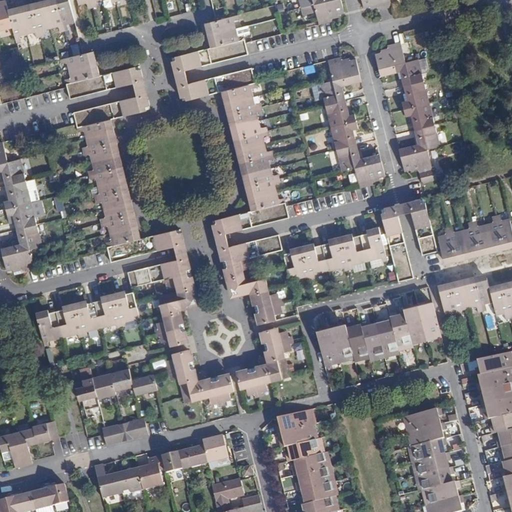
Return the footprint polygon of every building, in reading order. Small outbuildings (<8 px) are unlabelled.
[(45,4),(51,28),(59,26),(60,32),(64,31),(56,0),(49,0),(50,2),(45,4)] [(56,0),(64,31),(68,30),(67,24),(75,22),(69,0),(56,0)] [(90,0),(77,0),(78,5),(86,3),(88,8),(92,7),(90,0)] [(323,0),(324,2),(301,8),(303,15),(316,11),(319,25),(332,22),(331,19),(331,16),(338,14),(344,13),(341,0),(323,0)] [(379,10),(391,7),(389,0),(361,0),(364,8),(370,6),(377,5),(378,7),(379,10)] [(1,2),(0,2),(0,29),(13,27),(8,9),(6,1),(1,2)] [(32,3),(40,37),(44,36),(43,30),(51,28),(45,4),(40,5),(39,2),(32,3)] [(21,10),(27,34),(35,32),(36,38),(40,37),(32,3),(25,5),(26,8),(21,10)] [(15,7),(8,9),(13,27),(17,43),(20,42),(19,36),(27,34),(21,10),(16,11),(15,7)] [(211,34),(236,28),(234,20),(239,19),(239,15),(228,18),(216,21),(205,24),(206,31),(210,30),(211,34)] [(238,36),(236,28),(211,34),(212,40),(209,40),(211,48),(245,40),(244,35),(238,36)] [(248,55),(246,43),(245,40),(211,48),(173,57),(174,60),(172,61),(173,67),(176,66),(178,72),(185,70),(248,55)] [(381,53),(375,54),(379,69),(381,68),(383,76),(396,72),(398,72),(396,65),(405,62),(401,43),(388,46),(389,48),(389,51),(381,53)] [(68,62),(70,70),(94,64),(92,58),(95,58),(94,51),(83,54),(71,57),(61,59),(62,63),(68,62)] [(340,57),(328,60),(333,81),(343,78),(345,86),(359,82),(357,74),(360,74),(356,59),(347,61),(341,63),(340,60),(341,60),(340,57)] [(404,77),(407,86),(424,81),(421,69),(429,67),(426,57),(405,62),(396,65),(398,72),(396,72),(398,79),(402,78),(404,77)] [(94,64),(70,70),(72,78),(66,79),(67,83),(100,75),(98,68),(95,69),(94,64)] [(138,66),(100,75),(67,83),(68,88),(71,99),(133,83),(141,81),(140,76),(142,75),(141,70),(140,70),(138,66)] [(252,68),(188,84),(181,85),(182,91),(180,92),(180,95),(181,98),(183,97),(184,101),(222,91),(255,83),(254,79),(252,68)] [(186,78),(185,70),(178,72),(175,73),(177,80),(178,86),(181,85),(188,84),(186,78)] [(333,81),(320,84),(325,106),(344,101),(342,94),(344,93),(342,86),(345,86),(343,78),(333,81)] [(141,81),(133,83),(135,91),(136,97),(145,94),(147,94),(146,88),(144,81),(141,81)] [(402,102),(404,109),(429,103),(424,81),(407,86),(408,92),(406,93),(408,100),(402,102)] [(256,87),(255,83),(222,91),(224,98),(227,97),(228,102),(253,96),(251,89),(256,87)] [(149,105),(150,105),(149,102),(148,99),(146,100),(145,94),(136,97),(74,112),(77,124),(78,127),(110,119),(150,109),(149,105)] [(253,96),(228,102),(230,107),(226,108),(228,115),(261,107),(260,103),(254,104),(253,96)] [(344,101),(325,106),(331,127),(357,121),(355,114),(350,115),(348,108),(346,108),(344,101)] [(417,129),(435,125),(429,103),(404,109),(406,117),(411,115),(413,123),(415,122),(417,129)] [(262,111),(261,107),(228,115),(230,122),(233,121),(234,126),(258,120),(256,113),(262,111)] [(112,127),(110,119),(78,127),(79,131),(84,130),(86,139),(111,132),(109,127),(112,127)] [(234,139),(267,130),(266,126),(260,128),(258,120),(234,126),(236,131),(232,132),(234,139)] [(331,127),(336,149),(355,145),(353,138),(355,137),(353,129),(358,128),(357,121),(331,127)] [(418,152),(427,150),(441,146),(435,125),(417,129),(419,136),(417,137),(419,144),(416,145),(418,152)] [(240,150),(265,144),(262,136),(268,135),(267,130),(234,139),(236,146),(239,145),(240,150)] [(111,132),(86,139),(88,146),(82,148),(83,151),(117,143),(115,137),(112,137),(111,132)] [(117,143),(83,151),(84,155),(90,154),(92,162),(117,156),(116,151),(118,150),(117,143)] [(240,163),(274,155),(272,150),(266,152),(265,144),(240,150),(242,155),(238,156),(240,163)] [(342,171),(355,168),(365,165),(363,158),(361,159),(359,151),(356,152),(355,145),(336,149),(342,171)] [(419,171),(420,173),(423,183),(437,179),(435,169),(433,170),(427,150),(418,152),(416,145),(402,148),(404,155),(401,156),(405,171),(411,170),(419,168),(419,171)] [(355,168),(360,188),(373,185),(373,182),(371,177),(374,176),(374,179),(377,178),(379,177),(386,176),(382,161),(379,162),(377,154),(363,158),(365,165),(355,168)] [(246,174),(270,168),(269,160),(274,159),(274,155),(240,163),(242,170),(245,169),(246,174)] [(89,172),(89,175),(123,167),(121,160),(118,161),(117,156),(92,162),(94,170),(89,172)] [(7,178),(8,185),(27,180),(21,158),(8,162),(0,163),(0,170),(0,171),(3,171),(4,178),(7,178)] [(96,178),(98,186),(122,180),(121,174),(124,174),(123,167),(89,175),(90,179),(96,178)] [(246,186),(279,178),(278,174),(272,175),(270,168),(246,174),(248,179),(244,180),(246,186)] [(251,192),(252,197),(277,191),(275,184),(280,183),(279,178),(246,186),(248,193),(251,192)] [(4,201),(6,209),(32,202),(27,180),(8,185),(10,191),(8,192),(10,200),(4,201)] [(94,195),(96,199),(129,191),(127,183),(124,184),(122,180),(98,186),(100,193),(94,195)] [(102,201),(104,209),(129,203),(127,198),(130,197),(129,191),(96,199),(96,203),(102,201)] [(254,203),(250,203),(252,211),(285,202),(284,197),(279,199),(277,191),(252,197),(254,203)] [(410,204),(412,212),(422,255),(438,251),(424,198),(418,199),(415,200),(415,203),(410,204)] [(18,221),(20,228),(37,224),(32,202),(6,209),(8,215),(14,214),(16,222),(18,221)] [(285,202),(252,211),(214,220),(215,224),(213,224),(214,227),(214,230),(217,230),(218,235),(225,233),(289,217),(286,206),(285,202)] [(396,205),(396,208),(398,215),(405,213),(412,212),(410,204),(409,202),(402,203),(396,205)] [(101,219),(102,223),(135,214),(133,207),(130,208),(129,203),(104,209),(106,217),(101,219)] [(391,209),(390,206),(387,207),(380,209),(381,212),(386,230),(399,282),(414,278),(398,215),(396,208),(391,209)] [(110,233),(135,227),(133,222),(137,221),(135,214),(102,223),(103,227),(108,225),(110,233)] [(500,215),(496,216),(505,249),(511,248),(510,244),(511,243),(511,228),(509,219),(502,221),(500,215)] [(493,222),(485,224),(492,249),(497,247),(497,251),(505,249),(496,216),(492,217),(493,222)] [(476,221),(472,222),(481,255),(487,253),(486,250),(492,249),(485,224),(478,226),(476,221)] [(469,229),(462,231),(468,255),(473,254),(474,257),(481,255),(472,222),(468,223),(469,229)] [(20,252),(30,249),(43,246),(37,224),(20,228),(21,236),(19,236),(21,244),(18,245),(20,252)] [(141,238),(139,231),(136,232),(135,227),(110,233),(112,241),(106,242),(107,247),(141,238)] [(368,235),(361,236),(367,262),(382,258),(383,261),(387,260),(380,231),(379,227),(372,229),(372,232),(367,233),(368,235)] [(453,227),(449,228),(457,261),(464,259),(463,256),(468,255),(462,231),(454,233),(453,227)] [(441,250),(441,251),(444,261),(449,259),(450,263),(457,261),(449,228),(444,229),(445,235),(438,237),(441,250)] [(179,229),(141,238),(107,247),(108,251),(111,262),(175,246),(183,244),(181,239),(184,238),(183,235),(182,232),(180,233),(179,229)] [(218,235),(216,235),(218,242),(219,249),(222,249),(229,247),(227,240),(225,233),(218,235)] [(223,254),(221,255),(223,264),(252,257),(282,250),(279,237),(279,235),(229,247),(222,249),(223,254)] [(347,235),(340,236),(349,270),(354,268),(353,265),(367,262),(361,236),(353,238),(353,237),(348,238),(347,235)] [(330,244),(323,246),(329,271),(344,267),(345,271),(349,270),(340,236),(334,238),(335,241),(329,243),(330,244)] [(183,244),(175,246),(177,253),(178,259),(186,257),(188,257),(187,250),(185,244),(183,244)] [(302,246),(311,279),(314,279),(313,275),(329,271),(323,246),(315,248),(315,246),(310,248),(309,244),(302,246)] [(6,265),(7,271),(14,269),(14,272),(22,270),(22,272),(28,271),(35,269),(30,249),(20,252),(18,245),(4,248),(6,255),(3,256),(6,265)] [(291,253),(284,255),(286,265),(290,280),(305,277),(306,281),(311,279),(302,246),(296,247),(296,251),(291,252),(291,253)] [(162,280),(192,272),(190,262),(187,263),(186,257),(178,259),(128,272),(129,275),(132,287),(162,280)] [(229,279),(230,279),(245,275),(243,270),(251,268),(251,266),(249,267),(248,262),(253,260),(252,257),(223,264),(226,274),(228,273),(229,279)] [(245,275),(230,279),(253,293),(269,289),(264,270),(245,275)] [(193,288),(192,282),(194,282),(192,272),(162,280),(163,283),(169,281),(170,287),(168,287),(168,289),(176,287),(177,292),(193,288)] [(474,278),(482,311),(486,311),(485,305),(493,303),(490,291),(489,289),(487,279),(482,279),(481,277),(474,278)] [(463,284),(469,309),(477,307),(478,312),(482,311),(474,278),(467,280),(468,283),(463,284)] [(450,284),(458,317),(462,316),(461,311),(469,309),(463,284),(458,286),(457,282),(450,284)] [(439,290),(445,315),(453,313),(455,318),(458,317),(450,284),(447,285),(444,286),(445,289),(439,290)] [(511,312),(511,286),(509,287),(508,284),(501,286),(510,318),(511,317),(511,312)] [(506,319),(510,318),(501,286),(494,287),(495,290),(490,291),(493,303),(496,316),(504,314),(506,319)] [(179,312),(193,288),(177,292),(158,297),(163,316),(179,312)] [(255,298),(252,299),(255,309),(284,302),(283,298),(278,299),(276,294),(278,293),(278,292),(270,294),(269,289),(253,293),(255,298)] [(136,302),(134,293),(126,295),(126,293),(120,295),(120,292),(113,293),(121,326),(125,325),(125,322),(140,318),(136,302)] [(117,327),(121,326),(113,293),(106,295),(107,298),(102,299),(102,301),(95,302),(101,328),(117,324),(117,327)] [(101,328),(95,302),(88,304),(87,303),(82,304),(81,301),(75,302),(83,336),(87,335),(86,331),(101,328)] [(64,310),(57,312),(63,337),(78,334),(79,337),(83,336),(75,302),(68,304),(69,308),(64,309),(64,310)] [(284,302),(255,309),(257,318),(260,318),(261,324),(277,320),(275,314),(283,312),(282,311),(281,312),(279,306),(285,305),(284,302)] [(437,333),(440,332),(433,304),(425,305),(425,303),(418,304),(418,307),(426,335),(426,339),(433,337),(437,333)] [(421,336),(426,335),(418,307),(411,309),(410,306),(403,308),(405,314),(412,342),(419,340),(421,336)] [(36,312),(45,346),(49,345),(48,341),(63,337),(57,312),(50,314),(50,312),(44,314),(43,311),(36,312)] [(185,326),(183,316),(181,317),(179,312),(163,316),(164,321),(157,323),(157,324),(159,324),(160,329),(155,330),(156,333),(185,326)] [(391,321),(398,348),(405,347),(407,343),(412,342),(405,314),(397,316),(396,313),(389,314),(391,321)] [(376,324),(383,352),(384,355),(391,354),(394,350),(398,349),(398,348),(391,321),(383,322),(383,319),(376,321),(376,324)] [(361,325),(368,354),(369,359),(377,357),(379,353),(383,352),(376,324),(369,326),(368,323),(361,325)] [(331,326),(331,329),(338,357),(339,360),(346,359),(348,355),(353,354),(346,326),(338,328),(337,325),(331,326)] [(346,326),(353,354),(354,360),(361,358),(363,355),(368,354),(361,325),(353,326),(353,325),(346,326)] [(187,336),(185,326),(156,333),(157,337),(162,336),(164,341),(162,342),(162,343),(169,341),(171,346),(186,342),(185,337),(187,336)] [(280,332),(278,327),(263,331),(264,336),(262,336),(264,347),(293,339),(292,335),(287,337),(286,331),(288,331),(287,330),(285,330),(280,332)] [(324,331),(322,329),(316,330),(324,364),(332,362),(334,359),(338,357),(331,329),(324,331)] [(294,343),(293,339),(264,347),(267,356),(269,356),(271,361),(286,357),(285,352),(290,351),(293,350),(292,349),(290,349),(289,345),(294,343)] [(189,350),(173,353),(174,358),(167,360),(167,361),(169,361),(170,366),(165,368),(166,371),(195,364),(192,354),(190,355),(189,350)] [(478,375),(506,368),(511,367),(510,360),(507,358),(505,353),(477,360),(479,368),(476,369),(478,375)] [(290,375),(286,357),(271,361),(268,365),(268,366),(268,367),(272,381),(284,378),(284,376),(289,375),(290,375)] [(195,364),(166,371),(166,375),(172,373),(173,379),(171,379),(172,380),(180,378),(181,384),(199,380),(197,373),(195,364)] [(252,367),(259,397),(263,396),(262,390),(268,388),(267,382),(272,381),(268,367),(268,366),(262,367),(262,365),(252,367)] [(241,386),(241,389),(244,388),(247,388),(248,393),(255,392),(256,397),(259,397),(252,367),(242,369),(243,372),(238,373),(241,386)] [(132,379),(129,368),(111,373),(116,391),(134,386),(132,379)] [(482,390),(509,383),(511,382),(511,379),(511,376),(507,373),(506,368),(478,375),(480,383),(477,384),(479,391),(482,390)] [(116,394),(116,391),(111,373),(93,377),(98,396),(98,399),(116,394)] [(158,389),(154,374),(132,379),(134,386),(136,395),(158,389)] [(215,376),(223,405),(226,405),(224,399),(230,398),(230,400),(232,400),(230,392),(235,391),(231,375),(225,376),(225,374),(215,376)] [(200,382),(204,398),(209,397),(211,404),(213,404),(212,402),(217,400),(219,406),(223,405),(215,376),(205,379),(206,381),(200,382)] [(98,396),(93,377),(83,380),(84,385),(76,387),(80,400),(98,396)] [(199,380),(181,384),(185,402),(204,398),(200,382),(200,380),(199,380)] [(485,405),(511,398),(511,388),(509,383),(482,390),(484,398),(481,399),(482,406),(485,405)] [(492,419),(511,413),(511,398),(485,405),(487,412),(484,413),(486,420),(492,419)] [(442,415),(440,408),(406,417),(408,423),(411,425),(413,431),(441,424),(439,416),(442,415)] [(305,410),(277,418),(279,426),(276,426),(278,433),(281,433),(309,425),(312,425),(311,418),(307,416),(305,410)] [(498,433),(511,429),(511,413),(492,419),(494,426),(491,427),(493,434),(498,433)] [(145,418),(142,418),(137,420),(141,436),(149,434),(146,423),(145,418)] [(33,426),(33,427),(37,443),(52,439),(59,437),(55,420),(33,426)] [(141,436),(137,420),(124,423),(126,430),(130,429),(132,438),(136,437),(141,436)] [(126,430),(124,423),(111,426),(115,443),(118,442),(123,441),(121,431),(126,430)] [(444,423),(441,424),(413,431),(410,431),(412,438),(414,439),(416,445),(445,438),(443,430),(446,430),(444,423)] [(280,441),(281,448),(288,446),(316,439),(314,432),(310,430),(309,425),(281,433),(283,440),(280,441)] [(115,443),(111,426),(105,427),(103,428),(104,434),(107,445),(115,443)] [(16,432),(24,466),(33,464),(32,461),(28,445),(37,443),(33,427),(16,432)] [(511,429),(498,433),(500,440),(497,441),(499,448),(502,447),(511,444),(511,429)] [(11,450),(16,468),(20,467),(24,466),(16,432),(0,436),(0,443),(2,452),(11,450)] [(90,450),(104,447),(102,435),(88,438),(90,450)] [(229,457),(223,435),(215,437),(203,440),(204,445),(209,462),(229,457)] [(446,445),(445,438),(416,445),(410,447),(412,452),(416,455),(417,460),(446,453),(443,446),(446,445)] [(286,454),(288,461),(294,460),(323,453),(321,446),(317,443),(316,439),(288,446),(289,454),(286,454)] [(511,444),(502,447),(503,454),(501,455),(503,462),(511,459),(511,444)] [(209,462),(204,445),(192,448),(178,451),(183,468),(183,469),(209,462)] [(166,469),(167,472),(183,468),(178,451),(172,453),(162,455),(166,469)] [(293,468),(295,475),(298,475),(326,468),(329,467),(328,460),(324,458),(323,453),(294,460),(296,467),(293,468)] [(448,453),(446,453),(417,460),(414,461),(415,467),(420,470),(421,475),(449,468),(447,460),(450,459),(448,453)] [(138,467),(143,489),(164,484),(160,470),(166,469),(162,455),(148,459),(150,464),(144,466),(138,467)] [(503,477),(511,475),(511,459),(503,462),(504,470),(501,471),(503,477)] [(490,479),(498,477),(494,463),(486,466),(490,479)] [(98,465),(95,466),(98,476),(103,497),(123,493),(122,491),(118,472),(106,475),(104,464),(98,465)] [(253,474),(251,465),(241,468),(243,476),(253,474)] [(118,472),(122,491),(130,489),(131,492),(143,489),(138,467),(128,470),(118,472)] [(452,467),(449,468),(421,475),(418,476),(420,482),(423,484),(424,489),(453,483),(451,474),(453,474),(452,467)] [(297,483),(298,490),(302,489),(330,482),(333,481),(331,474),(328,473),(326,468),(298,475),(300,482),(297,483)] [(507,492),(511,490),(511,475),(503,477),(505,485),(502,486),(504,493),(507,492)] [(244,495),(240,480),(240,478),(213,485),(219,511),(226,511),(231,511),(228,499),(244,495)] [(459,481),(453,483),(424,489),(426,495),(429,498),(431,503),(459,496),(457,488),(460,488),(459,481)] [(300,498),(302,504),(331,497),(337,496),(335,489),(331,487),(330,482),(302,489),(303,497),(300,498)] [(53,505),(70,501),(65,484),(57,486),(49,488),(53,505)] [(37,511),(54,511),(53,505),(49,488),(39,490),(32,492),(36,509),(37,511)] [(19,511),(25,511),(36,509),(32,492),(26,493),(16,496),(19,511)] [(261,503),(259,495),(243,499),(244,504),(245,507),(261,503)] [(462,495),(459,496),(431,503),(428,504),(430,510),(432,511),(457,511),(463,511),(461,503),(464,502),(462,495)] [(0,503),(2,511),(19,511),(16,496),(11,497),(0,499),(0,503)] [(331,497),(302,504),(304,511),(334,511),(337,511),(335,504),(332,503),(331,497)] [(261,504),(261,503),(245,507),(231,511),(226,511),(260,511),(263,511),(261,504)]
